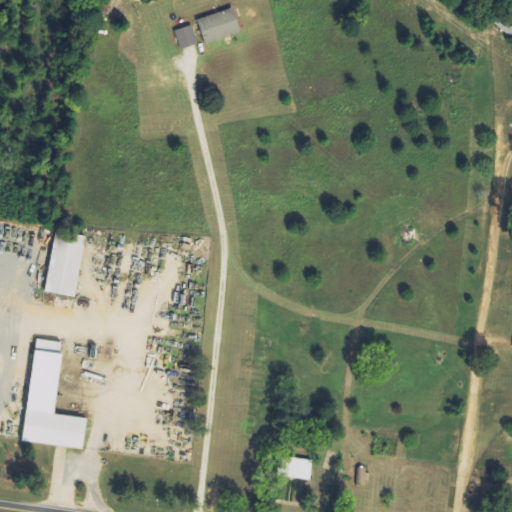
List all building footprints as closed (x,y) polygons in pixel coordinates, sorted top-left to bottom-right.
[(244,33),(236,7),(199,19),(206,44),(244,33)] [(183,50),(199,44),(193,25),(176,31),(183,50)] [(79,297),(88,235),(57,231),(49,293),(79,297)] [(59,414),(68,343),(39,339),(27,441),(86,449),(90,418),(59,414)] [(313,480),(315,460),(282,457),(280,477),(313,480)]
